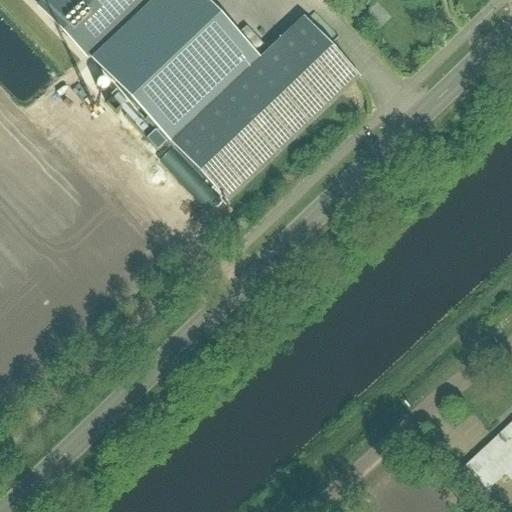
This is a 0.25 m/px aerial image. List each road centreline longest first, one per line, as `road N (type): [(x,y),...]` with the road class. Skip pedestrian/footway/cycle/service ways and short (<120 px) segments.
road 1 (tertiary): [(3,511),(511,25)]
road 2 (unclassified): [(316,511),(456,382),(511,349)]
